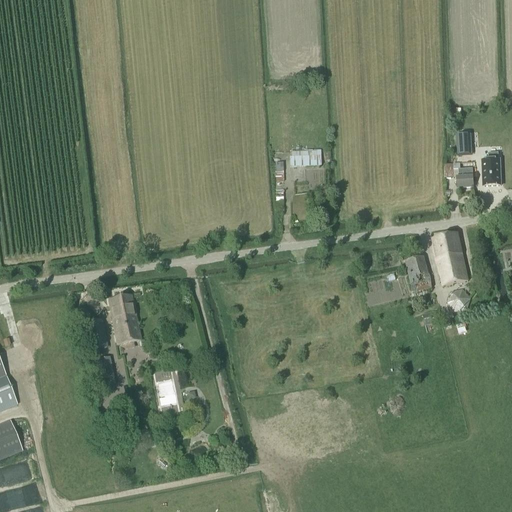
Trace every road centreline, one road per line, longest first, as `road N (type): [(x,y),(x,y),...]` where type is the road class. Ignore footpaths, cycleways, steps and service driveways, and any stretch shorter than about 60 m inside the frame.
road 1 (residential): [(511,215),(0,291)]
road 2 (track): [(53,509),(261,468)]
road 3 (track): [(0,419),(31,414),(54,511)]
